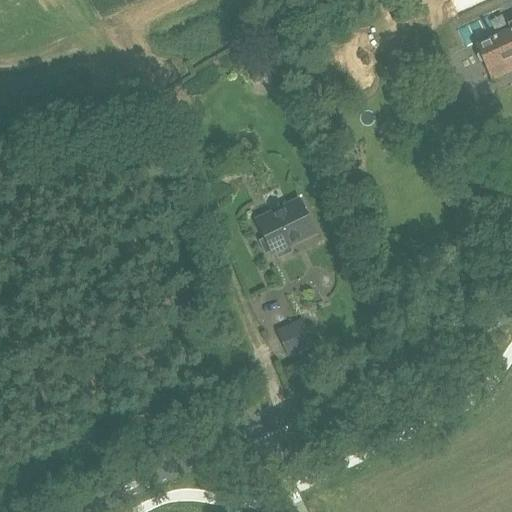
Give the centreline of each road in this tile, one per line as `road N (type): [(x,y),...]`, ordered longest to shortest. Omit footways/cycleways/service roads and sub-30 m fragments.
road 1 (secondary): [(72,511),(511,307)]
road 2 (track): [(141,63),(183,149),(284,412)]
